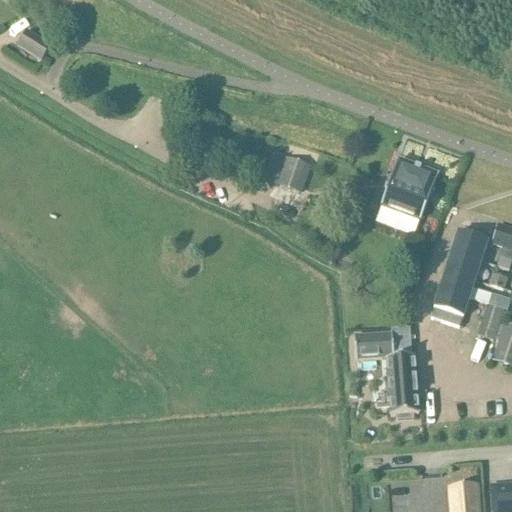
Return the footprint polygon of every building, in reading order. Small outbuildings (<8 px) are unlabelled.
[(26,33),(17,47),(42,63),(51,48),(26,33)] [(286,162),(279,188),(301,194),(309,170),(286,162)] [(437,178),(398,164),(381,208),(420,223),(437,178)] [(493,243),(503,246),(498,262),(511,266),(511,263),(511,231),(498,227),(493,243)] [(452,255),(481,264),(487,244),(458,235),(452,255)] [(452,255),(446,273),(475,283),(481,264),(452,255)] [(446,273),(440,292),(469,302),(469,301),(488,307),(491,298),(472,292),(475,283),(446,273)] [(489,289),(504,293),(507,280),(493,276),(489,289)] [(469,302),(440,292),(430,321),(460,331),(469,302)] [(507,314),(490,309),(486,322),(482,336),(499,341),(503,327),(507,314)] [(498,343),(498,344),(493,362),(511,368),(511,329),(503,327),(499,341),(498,343)] [(394,426),(419,425),(416,370),(400,370),(400,352),(369,352),(369,362),(369,369),(369,370),(391,370),(394,426)] [(479,511),(477,488),(449,490),(451,511),(479,511)] [(511,511),(511,488),(492,490),(494,511),(511,511)]
